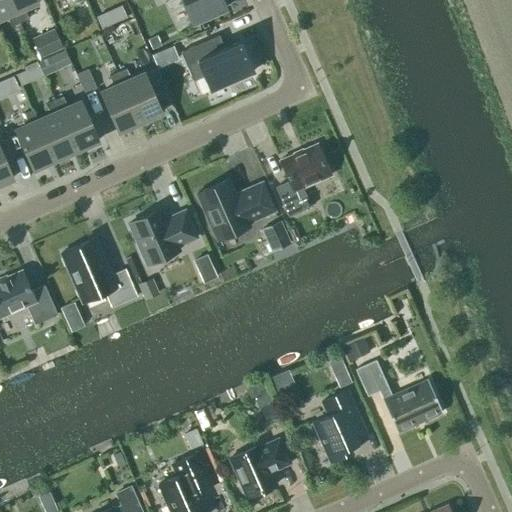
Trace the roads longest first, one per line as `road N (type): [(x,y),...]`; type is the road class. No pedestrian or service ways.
road 1 (residential): [(0,230),(300,96),(258,0)]
road 2 (residential): [(478,511),(457,467),(356,511)]
